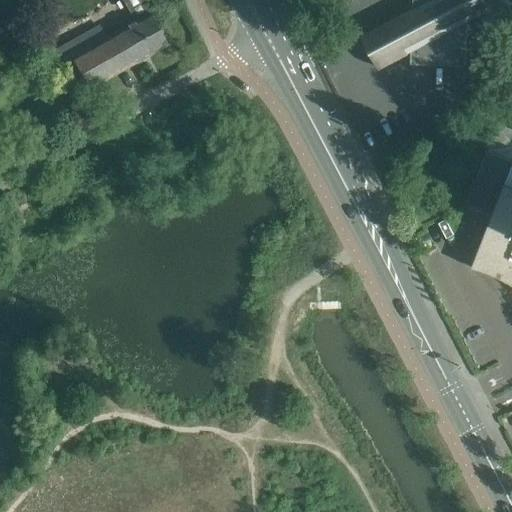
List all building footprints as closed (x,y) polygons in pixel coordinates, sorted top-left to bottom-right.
[(142,0),(123,0),(131,12),(145,4),(142,0)] [(412,9),(362,36),(362,37),(364,36),(372,51),(370,52),(378,67),(379,68),(411,51),(410,64),(465,66),(467,22),(485,12),(484,11),(483,12),(476,0),(412,0),(412,8),(412,9)] [(63,45),(88,88),(167,44),(149,12),(94,43),(87,32),(63,45)] [(511,128),(497,122),(485,151),(485,152),(464,208),(490,218),(504,184),(511,186),(511,128)] [(511,186),(504,184),(490,218),(471,268),(488,274),(505,281),(511,285),(511,186)]
